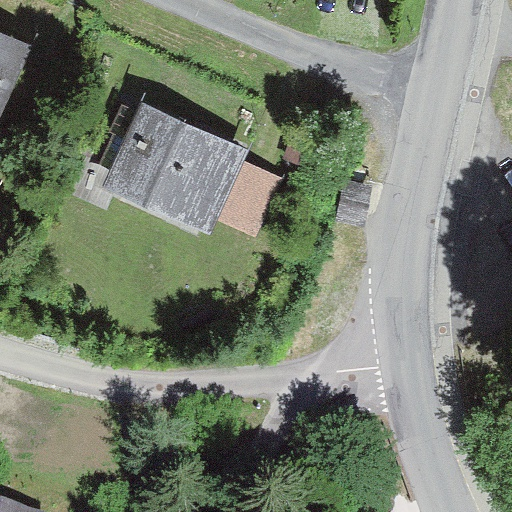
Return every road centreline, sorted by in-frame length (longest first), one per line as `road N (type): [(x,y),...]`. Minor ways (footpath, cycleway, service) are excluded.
road 1 (tertiary): [(455,511),(411,368),(414,194),(437,88)]
road 2 (unclassified): [(182,0),(437,88)]
